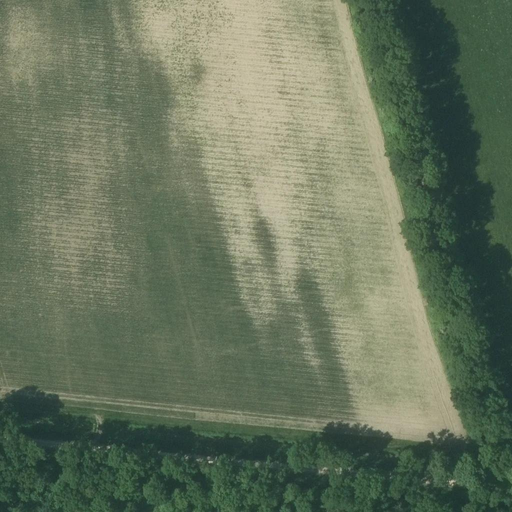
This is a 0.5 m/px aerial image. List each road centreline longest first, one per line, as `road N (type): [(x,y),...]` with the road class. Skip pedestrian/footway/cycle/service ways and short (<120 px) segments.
road 1 (track): [(498,486),(376,0)]
road 2 (track): [(498,486),(0,438)]
